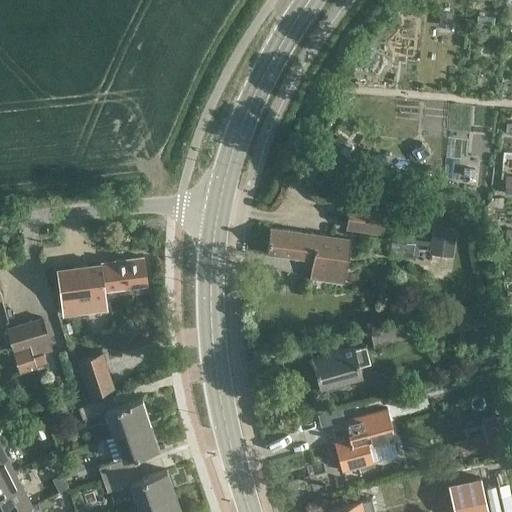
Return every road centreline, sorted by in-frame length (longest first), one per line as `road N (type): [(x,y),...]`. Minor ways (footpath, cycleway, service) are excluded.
road 1 (tertiary): [(249,511),(208,342),(214,202)]
road 2 (tertiary): [(214,202),(258,81),(307,0)]
road 3 (unclassified): [(0,220),(214,202)]
